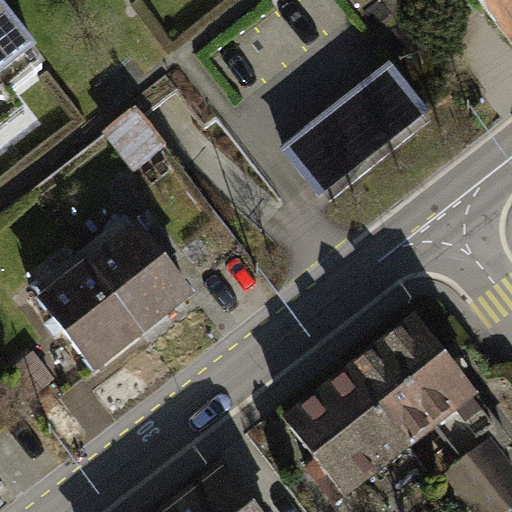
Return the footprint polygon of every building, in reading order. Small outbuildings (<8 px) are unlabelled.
[(0,0),(0,160),(45,125),(28,103),(61,77),(0,0)] [(511,0),(475,0),(511,45),(511,44),(511,0)] [(284,155),(317,197),(423,113),(390,72),(284,155)] [(136,110),(107,132),(135,167),(163,145),(136,110)] [(82,256),(143,334),(192,296),(141,231),(138,233),(128,221),(82,256)] [(44,306),(94,372),(143,334),(82,256),(38,290),(48,303),(44,306)] [(371,367),(431,446),(449,433),(475,467),(457,481),(480,511),(511,511),(511,428),(493,403),(498,399),(437,318),(371,367)] [(431,446),(371,367),(301,420),(360,499),(431,446)] [(0,371),(0,422),(25,404),(0,371)] [(189,511),(269,511),(237,473),(189,511)]
